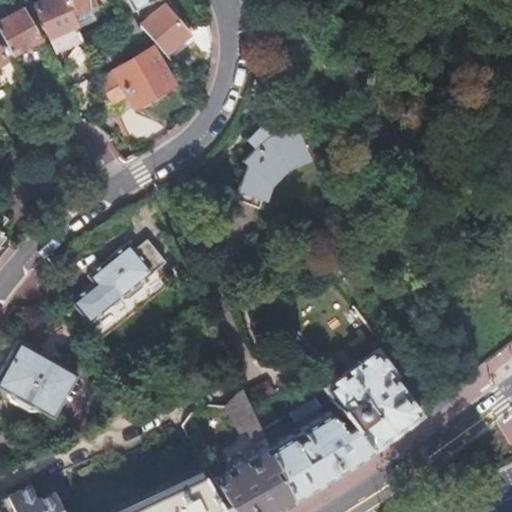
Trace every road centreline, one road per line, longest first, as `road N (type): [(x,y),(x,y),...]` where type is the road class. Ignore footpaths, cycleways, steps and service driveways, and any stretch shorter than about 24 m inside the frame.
road 1 (residential): [(111,188),(178,149),(210,109),(227,52),(213,0)]
road 2 (primary): [(511,391),(328,511)]
road 3 (residential): [(0,490),(165,409)]
road 4 (residential): [(0,151),(34,121),(81,136),(111,188)]
road 5 (residential): [(0,290),(26,251),(69,211),(111,188)]
